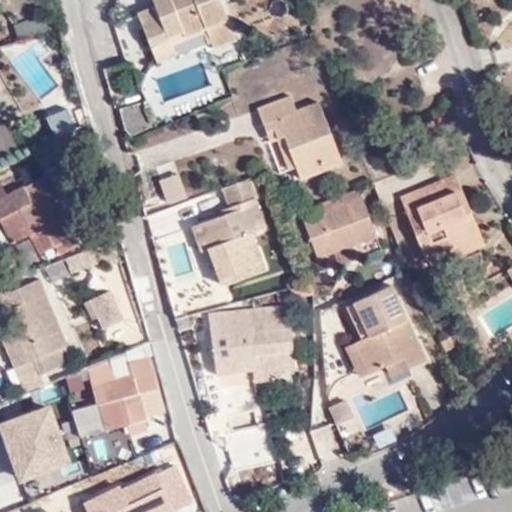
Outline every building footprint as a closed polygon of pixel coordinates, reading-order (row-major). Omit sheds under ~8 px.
[(12,31),(51,15),(46,0),(38,0),(7,14),(12,31)] [(196,21),(203,41),(226,32),(214,0),(145,0),(145,1),(129,7),(141,39),(161,32),(160,28),(173,24),(177,28),(196,21)] [(161,32),(141,39),(146,51),(164,44),(161,32)] [(284,90),(249,104),(262,136),(276,131),(292,173),(337,155),(314,95),(290,105),(284,90)] [(135,93),(111,101),(119,127),(144,119),(135,93)] [(43,110),(51,131),(79,119),(72,98),(43,110)] [(226,132),(226,115),(206,115),(206,132),(226,132)] [(62,160),(91,148),(82,118),(79,119),(51,131),(62,160)] [(0,148),(9,145),(4,130),(0,131),(0,148)] [(29,224),(57,210),(51,198),(59,194),(42,164),(3,186),(0,180),(0,212),(12,234),(29,224)] [(448,241),(477,226),(468,205),(465,206),(452,179),(456,175),(452,165),(393,191),(416,240),(443,229),(448,241)] [(158,179),(166,203),(186,197),(178,173),(158,179)] [(250,194),(242,173),(216,183),(224,204),(206,213),(208,216),(189,224),(201,252),(204,250),(219,283),(260,265),(247,233),(258,226),(246,195),(250,194)] [(372,227),(353,181),(295,205),(313,250),(372,227)] [(78,214),(87,241),(107,233),(96,206),(78,214)] [(54,248),(72,238),(57,210),(29,224),(37,241),(47,236),(54,248)] [(452,249),(481,236),(477,226),(448,241),(452,249)] [(416,240),(422,253),(448,241),(443,229),(416,240)] [(92,254),(87,241),(61,252),(65,264),(92,254)] [(32,354),(38,368),(61,358),(53,340),(58,338),(54,328),(59,326),(63,324),(57,311),(41,269),(10,282),(8,277),(0,280),(0,292),(11,288),(16,301),(22,315),(0,323),(0,327),(14,361),(32,354)] [(106,283),(84,293),(97,324),(119,315),(106,283)] [(398,360),(403,370),(421,363),(388,284),(347,301),(363,336),(354,341),(348,343),(361,375),(377,369),(398,360)] [(0,292),(0,307),(16,301),(11,288),(0,292)] [(363,336),(347,301),(339,304),(354,341),(363,336)] [(287,302),(206,316),(216,383),(268,376),(266,367),(296,362),(292,342),(302,341),(299,322),(289,323),(287,302)] [(339,346),(352,379),(361,375),(348,343),(339,346)] [(14,361),(19,375),(38,368),(32,354),(14,361)] [(123,372),(86,386),(92,403),(96,402),(105,425),(139,412),(131,386),(147,380),(137,354),(120,361),(123,372)] [(377,369),(382,379),(403,370),(398,360),(377,369)] [(337,398),(317,406),(324,424),(344,416),(337,398)] [(46,406),(0,425),(0,447),(16,487),(70,465),(46,406)] [(116,484),(82,496),(87,511),(95,511),(107,509),(108,511),(155,511),(188,499),(172,464),(119,484),(116,484)] [(59,489),(39,496),(44,511),(48,511),(64,506),(59,489)]
